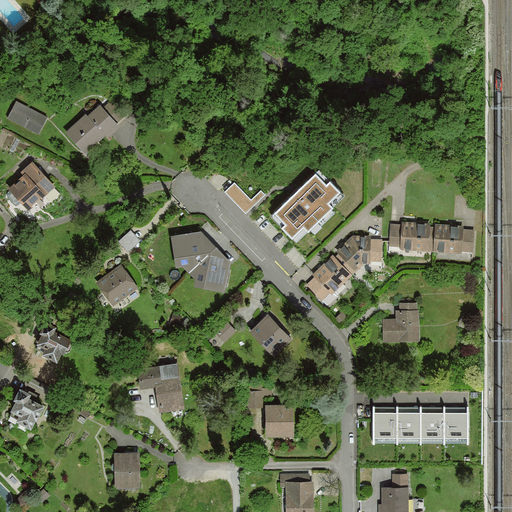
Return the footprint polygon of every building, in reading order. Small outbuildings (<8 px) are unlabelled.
[(16,102),(8,119),(39,135),(48,117),(16,102)] [(110,136),(120,127),(102,107),(90,117),(88,115),(68,133),(87,153),(108,134),(110,136)] [(30,211),(57,187),(35,163),(22,173),(25,177),(11,189),(30,211)] [(322,167),(275,214),(296,236),(310,222),(315,227),(349,193),(335,178),(334,179),(322,167)] [(282,171),(249,203),(266,220),(299,188),(282,171)] [(431,252),(433,225),(404,223),(404,226),(394,226),(393,245),(404,246),(404,249),(431,252)] [(465,227),(433,225),(431,252),(462,253),(462,251),(475,252),(476,231),(465,229),(465,227)] [(131,231),(118,242),(128,253),(141,242),(131,231)] [(199,231),(162,266),(176,280),(213,245),(199,231)] [(354,240),(335,256),(353,275),(366,264),(372,263),(373,261),(384,261),(383,240),(354,240)] [(353,275),(335,256),(315,274),(318,277),(310,284),(323,301),(331,292),(334,295),(353,275)] [(123,266),(98,282),(115,305),(139,288),(123,266)] [(386,342),(421,341),(421,312),(419,312),(419,304),(403,304),(403,312),(398,312),(398,320),(386,320),(386,342)] [(270,316),(253,332),(276,357),(293,340),(270,316)] [(59,327),(50,322),(40,341),(42,342),(38,349),(47,353),(47,354),(60,361),(65,352),(68,353),(75,340),(57,331),(59,327)] [(217,333),(226,342),(237,331),(227,322),(217,333)] [(160,386),(183,383),(180,364),(142,369),(145,388),(160,386)] [(163,412),(187,408),(183,383),(160,386),(163,412)] [(34,394),(24,389),(18,400),(20,401),(13,416),(35,427),(46,406),(32,399),(34,394)] [(248,392),(248,407),(265,408),(265,393),(248,392)] [(296,407),(269,407),(270,437),(296,437),(296,407)] [(468,407),(374,407),(374,438),(468,438),(468,407)] [(142,488),(142,454),(119,454),(119,488),(142,488)] [(380,511),(408,511),(409,474),(395,474),(395,487),(384,487),(384,503),(381,503),(380,511)] [(288,482),(287,511),(312,511),(312,483),(288,482)]
